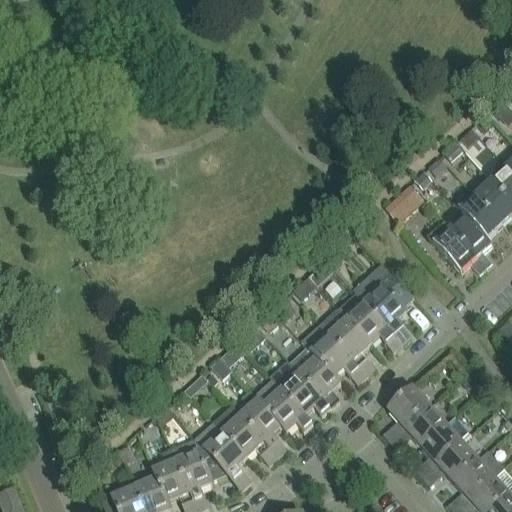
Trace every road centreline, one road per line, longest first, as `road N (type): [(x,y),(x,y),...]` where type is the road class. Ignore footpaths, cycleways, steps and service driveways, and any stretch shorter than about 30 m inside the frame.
road 1 (residential): [(351,427),(511,271)]
road 2 (residential): [(54,511),(0,391)]
